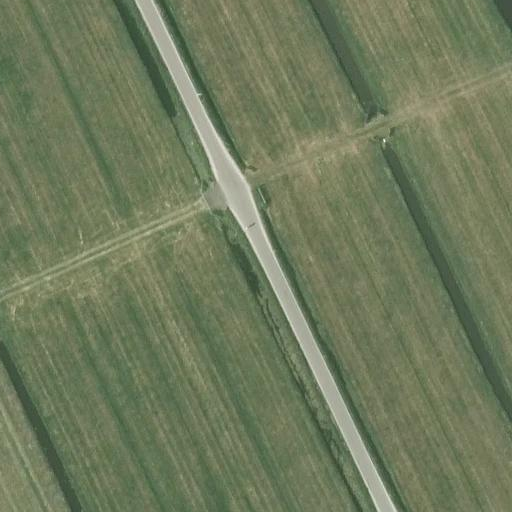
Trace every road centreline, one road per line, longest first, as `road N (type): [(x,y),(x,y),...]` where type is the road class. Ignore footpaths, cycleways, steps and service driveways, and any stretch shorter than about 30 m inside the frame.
road 1 (unclassified): [(388,511),(234,188)]
road 2 (track): [(0,296),(234,188)]
road 3 (residential): [(234,188),(144,0)]
